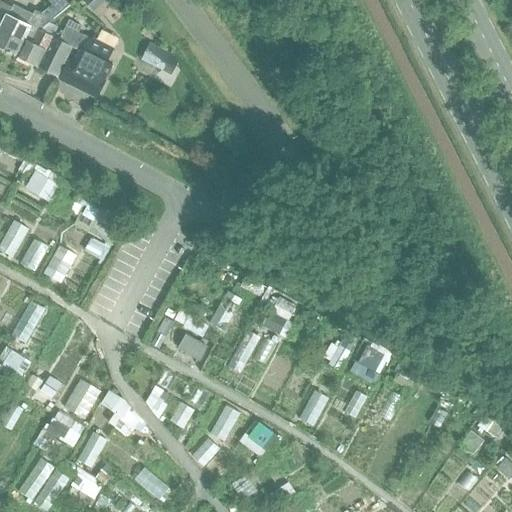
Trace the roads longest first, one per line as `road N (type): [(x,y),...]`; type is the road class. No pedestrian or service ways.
road 1 (residential): [(184,195),(213,210),(260,201),(275,180),(277,150),(226,56),(182,0)]
road 2 (secondary): [(407,0),(511,203)]
road 3 (residential): [(184,195),(0,97)]
road 4 (residential): [(112,326),(184,195)]
